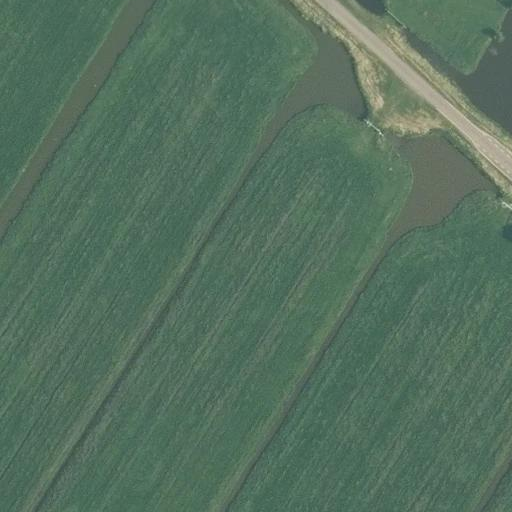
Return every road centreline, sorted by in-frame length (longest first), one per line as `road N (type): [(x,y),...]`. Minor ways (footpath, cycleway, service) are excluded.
road 1 (unclassified): [(511,169),(319,0)]
road 2 (track): [(338,180),(413,83)]
